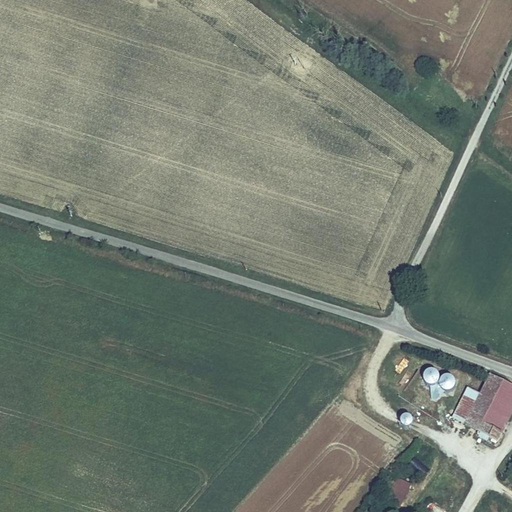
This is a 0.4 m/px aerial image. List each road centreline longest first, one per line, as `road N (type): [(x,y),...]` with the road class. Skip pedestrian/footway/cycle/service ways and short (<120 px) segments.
road 1 (unclassified): [(0,207),(511,371)]
road 2 (track): [(393,327),(511,58)]
